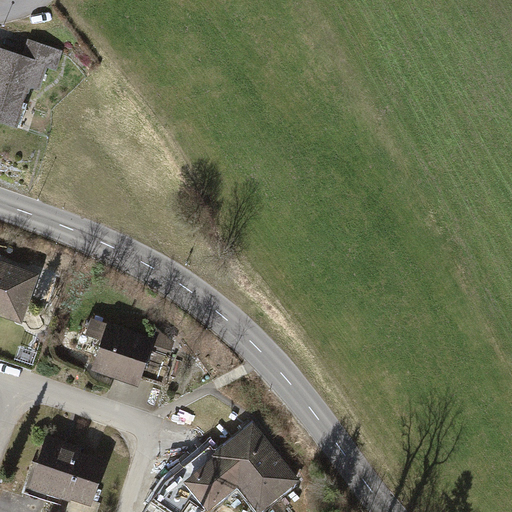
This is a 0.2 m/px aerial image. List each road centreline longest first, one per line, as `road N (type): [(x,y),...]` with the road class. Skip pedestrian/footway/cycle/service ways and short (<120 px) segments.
road 1 (tertiary): [(0,203),(136,258),(237,328),(387,511)]
road 2 (residential): [(0,376),(152,428),(126,511)]
